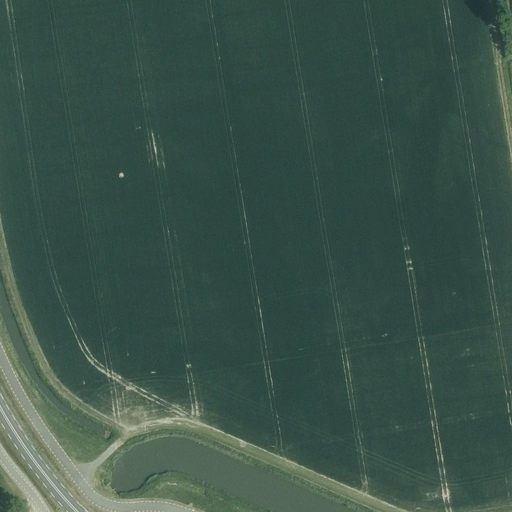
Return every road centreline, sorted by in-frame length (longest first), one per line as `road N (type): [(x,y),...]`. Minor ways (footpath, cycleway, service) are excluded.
road 1 (unclassified): [(183,511),(116,507),(89,494),(38,425),(0,354)]
road 2 (primary): [(76,511),(0,407)]
